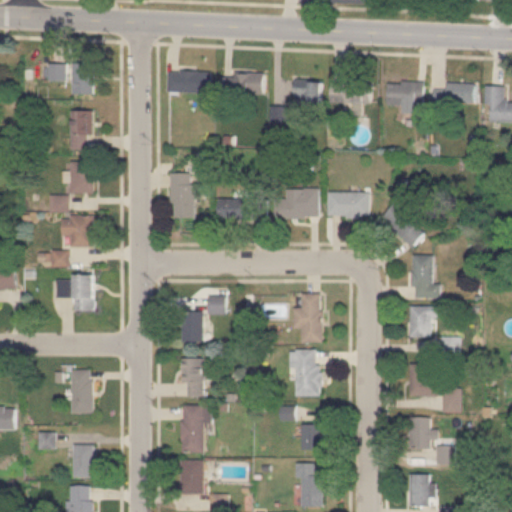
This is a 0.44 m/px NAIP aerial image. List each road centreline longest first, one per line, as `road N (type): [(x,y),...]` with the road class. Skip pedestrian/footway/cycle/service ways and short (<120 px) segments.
road 1 (residential): [(511,37),(0,16)]
road 2 (residential): [(138,22),(139,511)]
road 3 (residential): [(141,261),(298,260),(358,268),(368,287),(368,511)]
road 4 (residential): [(141,345),(0,346)]
